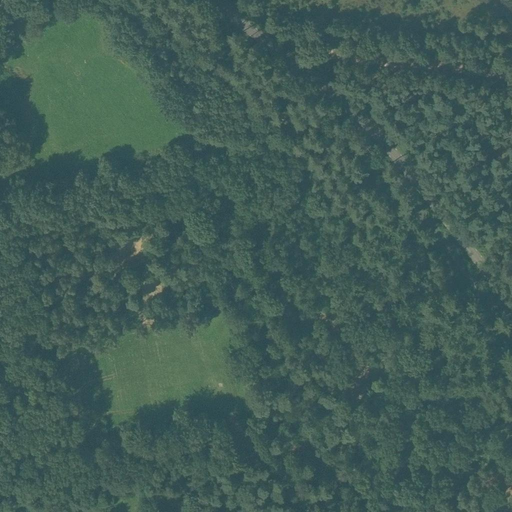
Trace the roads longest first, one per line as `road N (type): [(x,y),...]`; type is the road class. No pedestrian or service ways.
road 1 (tertiary): [(511,301),(341,98),(216,0)]
road 2 (track): [(356,511),(334,467),(306,448),(94,478)]
road 3 (track): [(511,432),(476,439),(428,511)]
